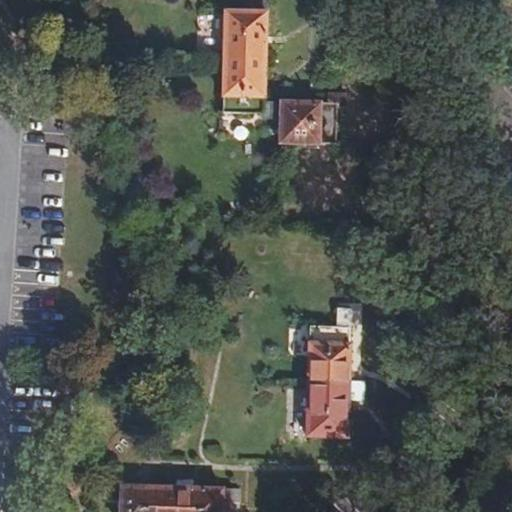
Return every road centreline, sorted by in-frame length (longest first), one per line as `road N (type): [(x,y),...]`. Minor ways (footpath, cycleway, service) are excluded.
road 1 (residential): [(511,364),(348,511)]
road 2 (residential): [(511,138),(421,0)]
road 3 (residential): [(0,131),(10,131),(2,263)]
